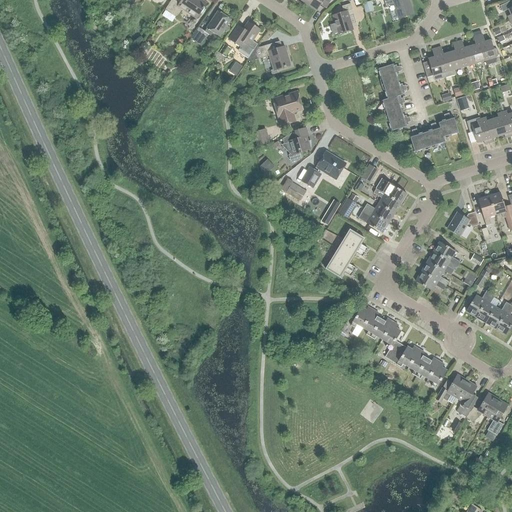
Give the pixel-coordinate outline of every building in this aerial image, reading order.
[(171,0),(164,10),(176,18),(182,9),(196,19),(206,4),(199,0),(171,0)] [(308,0),(306,4),(316,11),(320,4),(325,8),(330,0),(308,0)] [(399,19),(413,15),(408,0),(383,0),(385,6),(394,4),(396,11),(390,13),(393,20),(399,19)] [(365,13),(373,11),(371,1),(363,4),(365,13)] [(507,17),(509,21),(511,19),(511,5),(510,1),(499,6),(502,12),(508,10),(510,15),(507,17)] [(348,16),(353,15),(350,4),(341,7),(343,13),(332,16),(335,24),(330,26),(332,34),(338,33),(338,34),(352,30),(348,16)] [(230,20),(217,12),(204,31),(198,27),(190,39),(201,46),(208,35),(210,36),(213,32),(219,37),(230,20)] [(243,29),(237,26),(228,39),(240,47),(238,50),(249,57),(257,45),(252,41),(259,30),(248,22),(243,29)] [(498,27),(492,30),(494,37),(501,34),(498,27)] [(482,35),(477,36),(485,61),(486,66),(497,62),(495,58),(490,40),(484,42),(482,35)] [(473,38),(475,45),(469,47),(474,64),(485,61),(477,36),(473,38)] [(461,41),(456,42),(464,67),(474,64),(469,47),(463,49),(461,41)] [(454,51),(448,53),(454,70),(464,67),(456,42),(452,44),(454,51)] [(230,49),(224,45),(219,53),(224,57),(230,49)] [(271,51),(269,45),(258,48),(261,58),(269,56),(273,70),(273,71),(276,70),(290,66),(284,47),(271,51)] [(455,75),(454,70),(448,53),(443,55),(440,47),(436,49),(445,78),(455,75)] [(431,50),(433,58),(427,59),(428,62),(422,64),(426,78),(432,76),(434,81),(445,78),(436,49),(431,50)] [(216,52),(212,57),(221,63),(224,57),(219,53),(216,52)] [(235,63),(229,72),(235,76),(241,67),(235,63)] [(399,105),(404,103),(403,98),(398,100),(397,97),(402,95),(401,92),(406,90),(405,85),(400,87),(395,73),(401,71),(399,66),(394,68),(393,65),(377,70),(386,100),(381,101),(390,132),(403,128),(406,127),(405,123),(410,122),(409,117),(404,119),(399,105)] [(476,82),(470,84),(472,92),(478,90),(476,82)] [(507,85),(499,87),(501,93),(509,90),(507,85)] [(453,89),(455,98),(461,96),(459,88),(453,89)] [(295,122),(292,113),(302,110),(296,92),(272,100),(280,126),(295,122)] [(447,94),(439,96),(441,102),(449,100),(447,94)] [(460,98),(456,100),(460,112),(464,110),(460,98)] [(506,112),(501,113),(508,137),(511,136),(511,134),(511,132),(511,113),(507,115),(506,112)] [(508,137),(501,113),(496,115),(497,118),(492,120),(497,137),(503,135),(505,138),(508,137)] [(417,134),(416,129),(411,131),(413,136),(409,137),(414,153),(445,143),(443,138),(458,133),(453,118),(450,119),(448,114),(443,115),(445,120),(438,123),(439,128),(436,129),(435,123),(430,125),(431,130),(417,134)] [(486,122),(485,118),(480,120),(488,144),(492,142),(491,139),(497,137),(492,120),(486,122)] [(473,132),(476,144),(483,141),(484,145),(488,144),(480,120),(476,121),(476,119),(467,122),(470,133),(473,132)] [(295,131),(282,139),(283,145),(282,146),(290,154),(288,156),(290,163),(301,159),(299,153),(310,150),(310,141),(307,142),(306,136),(308,136),(306,128),(295,131)] [(265,129),(252,133),(256,147),(270,143),(265,129)] [(333,157),(325,152),(316,168),(314,171),(309,168),(301,181),(312,188),(320,175),(318,173),(320,170),(335,179),(343,166),(332,159),(333,157)] [(268,159),(259,167),(266,175),(275,166),(268,159)] [(361,178),(370,183),(378,171),(369,165),(361,178)] [(358,182),(354,189),(360,192),(364,186),(358,182)] [(378,185),(375,189),(400,204),(406,194),(387,183),(383,188),(378,185)] [(286,193),(299,202),(305,193),(291,184),(286,193)] [(400,204),(375,189),(373,193),(381,198),(378,204),(394,214),(400,204)] [(511,211),(510,206),(504,208),(500,193),(488,196),(494,216),(501,214),(502,218),(505,217),(509,230),(511,229),(511,211)] [(355,203),(358,198),(352,195),(349,200),(355,203)] [(488,217),(494,216),(488,196),(477,200),(485,226),(490,224),(488,217)] [(347,199),(338,215),(347,220),(351,214),(347,212),(352,202),(347,199)] [(388,224),(394,214),(378,204),(374,209),(366,204),(364,209),(388,224)] [(366,224),(382,233),(388,224),(364,209),(358,218),(366,223),(366,224)] [(465,218),(456,213),(446,229),(459,237),(467,224),(472,227),(478,225),(474,213),(467,215),(465,218)] [(486,228),(481,229),(484,241),(490,239),(486,228)] [(349,230),(342,240),(365,253),(367,249),(360,245),(364,239),(349,230)] [(362,257),(365,253),(342,240),(337,249),(352,259),(355,253),(362,257)] [(439,242),(433,252),(457,267),(460,262),(451,258),(455,252),(439,242)] [(348,264),(352,259),(337,249),(331,259),(353,273),(355,269),(348,264)] [(455,271),(457,267),(433,252),(427,262),(443,272),(446,266),(455,271)] [(479,266),(483,259),(473,254),(469,261),(479,266)] [(350,277),(353,273),(331,259),(325,269),(340,278),(343,272),(350,277)] [(440,277),(443,272),(427,262),(421,272),(445,286),(448,282),(440,277)] [(476,281),(482,284),(488,274),(483,271),(476,281)] [(443,291),(445,286),(421,272),(415,282),(431,291),(434,286),(443,291)] [(481,299),(475,296),(465,312),(475,318),(490,293),(486,291),(481,299)] [(475,318),(485,324),(495,308),(489,304),(494,296),(490,293),(475,318)] [(500,311),(495,308),(485,324),(495,330),(510,305),(505,303),(500,311)] [(511,310),(511,306),(510,305),(495,330),(505,336),(511,323),(511,317),(509,316),(511,310)] [(357,325),(362,328),(373,311),(367,307),(365,310),(361,308),(350,326),(354,328),(357,325)] [(362,328),(367,331),(365,335),(370,338),(381,320),(376,317),(378,314),(373,311),(362,328)] [(385,322),(381,320),(370,338),(373,339),(374,340),(376,337),(381,340),(392,322),(387,319),(385,322)] [(394,341),(400,331),(396,329),(398,326),(392,322),(381,340),(387,343),(385,347),(389,350),(390,348),(392,345),(394,341)] [(399,344),(398,343),(388,360),(390,361),(392,362),(402,346),(401,345),(399,344)] [(419,350),(413,347),(411,350),(407,347),(406,348),(404,352),(401,356),(400,358),(398,362),(396,365),(400,368),(402,364),(408,368),(419,350)] [(426,359),(422,356),(424,353),(419,350),(408,368),(413,371),(411,374),(415,377),(426,359)] [(431,362),(426,359),(415,377),(420,380),(422,376),(427,379),(438,362),(433,358),(431,362)] [(443,365),(438,362),(427,379),(433,383),(431,386),(435,389),(446,371),(441,368),(443,365)] [(390,365),(387,370),(393,373),(395,368),(390,365)] [(441,389),(435,400),(440,403),(442,399),(447,402),(450,396),(456,399),(466,381),(456,375),(446,392),(441,389)] [(477,387),(466,381),(456,399),(461,402),(456,412),(465,418),(472,407),(477,397),(472,394),(477,387)] [(497,399),(487,393),(477,410),(472,407),(465,418),(473,422),(481,414),(486,417),(497,399)] [(507,405),(497,399),(486,417),(492,421),(487,430),(496,436),(502,425),(497,422),(507,405)] [(454,423),(450,430),(455,433),(459,426),(454,423)] [(486,459),(480,456),(477,462),(482,465),(486,459)]
